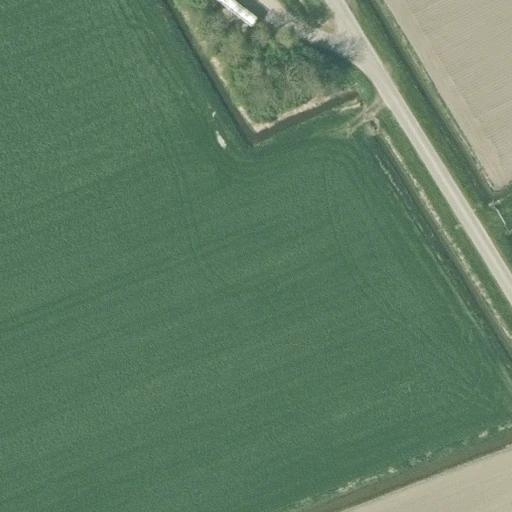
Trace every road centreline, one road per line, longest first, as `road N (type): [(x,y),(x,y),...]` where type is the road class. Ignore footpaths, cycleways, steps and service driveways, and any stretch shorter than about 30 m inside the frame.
road 1 (unclassified): [(511,291),(336,0)]
road 2 (unknown): [(365,48),(287,41),(239,0)]
